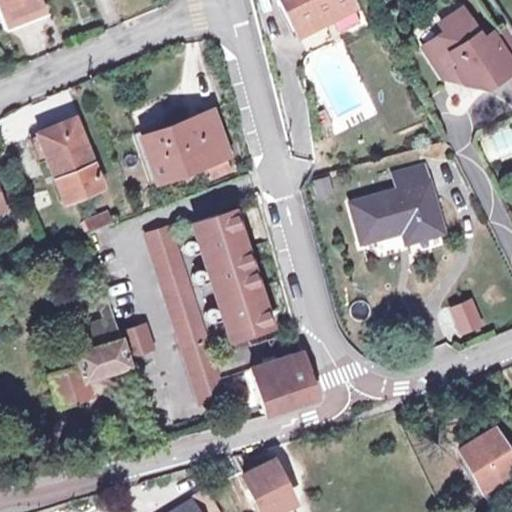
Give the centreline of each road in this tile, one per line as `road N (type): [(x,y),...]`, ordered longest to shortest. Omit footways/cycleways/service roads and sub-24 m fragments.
road 1 (residential): [(0,497),(328,411),(334,397),(319,351),(322,332)]
road 2 (residential): [(0,96),(228,5)]
road 3 (residential): [(511,341),(403,383),(364,380),(322,332)]
road 4 (residential): [(322,332),(273,164)]
road 5 (residential): [(228,5),(273,164)]
